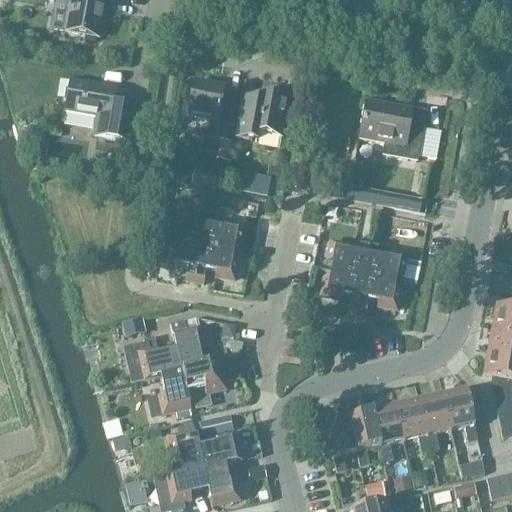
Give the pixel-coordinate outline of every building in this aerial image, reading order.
[(44,0),(55,2),(69,5),(63,33),(97,40),(104,0),(44,0)] [(474,0),(474,5),(498,9),(499,0),(474,0)] [(511,11),(511,0),(499,0),(498,9),(511,11)] [(101,87),(70,81),(64,114),(94,120),(91,138),(130,146),(137,111),(111,106),(114,92),(100,89),(101,87)] [(225,143),(234,95),(222,93),(222,89),(193,83),(187,117),(209,121),(206,139),(225,143)] [(279,138),(286,100),(255,94),(253,100),(242,98),(234,138),(247,140),(249,132),(279,138)] [(414,163),(424,114),(365,102),(357,141),(384,146),(382,157),(414,163)] [(421,137),(418,166),(435,168),(438,138),(421,137)] [(119,170),(123,150),(103,147),(100,166),(119,170)] [(218,190),(220,179),(164,169),(162,181),(218,190)] [(347,190),(345,200),(417,214),(419,204),(347,190)] [(200,250),(207,215),(198,213),(195,227),(185,225),(186,220),(168,217),(164,235),(169,236),(168,244),(200,250)] [(216,217),(207,215),(200,250),(232,256),(234,248),(239,249),(242,230),(224,227),(223,232),(213,230),(216,217)] [(363,280),(369,244),(360,243),(358,256),(348,255),(349,250),(330,246),(327,265),(332,266),(330,274),(363,280)] [(200,250),(168,244),(166,252),(162,251),(158,270),(177,273),(178,268),(187,270),(185,284),(194,285),(200,250)] [(378,246),(369,244),(363,280),(395,285),(396,277),(401,278),(405,260),(386,256),(385,261),(376,260),(378,246)] [(231,264),(232,256),(200,250),(194,285),(203,287),(205,273),(215,275),(214,280),(233,283),(236,265),(231,264)] [(347,313),(356,315),(363,280),(330,274),(329,282),(324,281),(321,299),(339,303),(340,298),(350,300),(347,313)] [(393,294),(395,285),(363,280),(356,315),(365,316),(368,303),(378,305),(377,310),(395,313),(398,294),(393,294)] [(511,333),(511,308),(496,306),(491,330),(511,333)] [(176,353),(181,374),(202,370),(202,369),(198,351),(212,348),(208,330),(185,335),(183,325),(169,328),(175,353),(176,353)] [(120,344),(132,343),(131,328),(118,329),(120,344)] [(511,333),(491,330),(487,354),(511,358),(511,333)] [(176,353),(175,353),(157,357),(153,340),(142,343),(143,348),(124,353),(132,386),(159,380),(159,379),(181,374),(176,353)] [(493,402),(511,397),(511,358),(487,354),(482,378),(492,380),(490,389),(493,402)] [(202,370),(181,374),(186,396),(191,395),(194,410),(209,407),(206,396),(223,392),(222,385),(237,381),(233,362),(202,369),(202,370)] [(159,379),(159,380),(163,398),(147,402),(150,420),(174,415),(175,423),(190,420),(189,411),(190,411),(186,396),(181,374),(159,379)] [(442,400),(450,435),(464,431),(468,447),(477,445),(473,429),(474,429),(466,394),(442,400)] [(496,419),(507,416),(511,415),(511,397),(493,402),(496,419)] [(435,438),(450,435),(442,400),(419,405),(430,456),(439,454),(435,438)] [(395,411),(403,446),(418,442),(421,458),(430,456),(419,405),(395,411)] [(389,449),(403,446),(395,411),(372,416),(379,451),(383,467),(392,464),(389,449)] [(365,454),(379,451),(372,416),(349,422),(356,456),(359,472),(369,470),(365,454)] [(502,442),(511,439),(511,437),(507,416),(496,419),(502,442)] [(232,433),(229,419),(198,425),(201,440),(232,433)] [(356,456),(349,422),(325,428),(332,462),(336,477),(345,475),(342,459),(356,456)] [(198,450),(195,435),(194,435),(192,427),(176,431),(178,439),(168,441),(172,459),(177,458),(181,476),(181,477),(203,472),(198,450)] [(216,446),(198,450),(203,472),(224,467),(240,464),(234,437),(215,441),(216,446)] [(478,460),(457,465),(461,481),(482,476),(478,460)] [(207,493),(210,509),(237,503),(233,484),(228,485),(224,467),(203,472),(207,493)] [(189,497),(207,493),(203,472),(181,477),(181,476),(154,482),(160,511),(176,511),(182,511),(180,504),(190,502),(189,497)] [(501,501),(511,498),(507,478),(496,480),(501,501)] [(490,503),(501,501),(496,480),(486,482),(490,503)] [(129,509),(143,505),(139,486),(124,490),(129,509)] [(475,499),(454,500),(454,510),(475,509),(475,499)] [(398,511),(403,511),(401,502),(386,505),(353,511),(398,511)]
